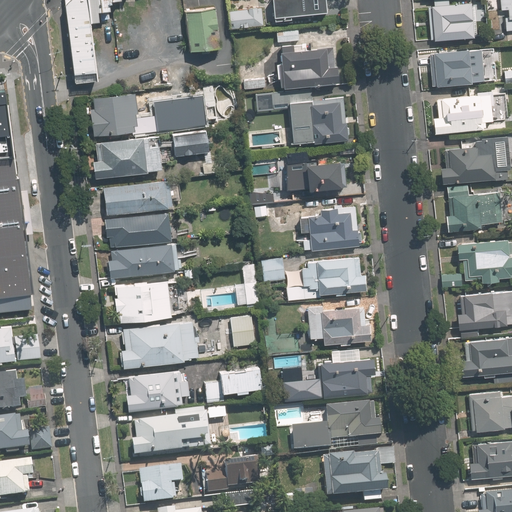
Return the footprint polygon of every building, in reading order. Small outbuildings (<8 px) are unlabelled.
[(70,0),(79,73),(98,71),(93,21),(90,0),(70,0)] [(101,0),(90,0),(93,21),(104,19),(103,11),(101,0)] [(101,0),(103,11),(114,9),(113,0),(101,0)] [(278,0),(280,14),(332,8),(330,0),(278,0)] [(434,39),(478,35),(475,0),(431,4),(434,39)] [(511,0),(502,0),(504,8),(511,8),(511,11),(511,15),(507,16),(508,29),(511,28),(511,0)] [(188,9),(192,49),(222,46),(217,5),(188,9)] [(265,5),(233,8),(234,25),(267,22),(265,5)] [(116,33),(107,35),(111,56),(120,54),(116,33)] [(285,50),(289,85),(343,79),(341,64),(337,64),(335,45),(285,50)] [(431,52),(434,84),(487,79),(484,47),(431,52)] [(267,74),(244,77),(245,87),(268,85),(267,74)] [(0,309),(30,306),(18,210),(3,86),(0,86),(0,309)] [(91,97),(96,137),(206,124),(202,97),(152,103),(154,116),(136,118),(136,112),(141,112),(138,91),(91,97)] [(494,92),(439,97),(441,114),(437,115),(438,131),(487,127),(487,120),(496,119),(494,92)] [(297,143),(352,137),(347,94),(293,100),(297,143)] [(173,133),(176,154),(212,150),(209,129),(173,133)] [(444,166),(446,181),(510,176),(510,166),(511,166),(511,135),(511,133),(478,136),(479,144),(447,147),(449,165),(444,166)] [(95,159),(97,176),(164,168),(162,144),(151,146),(150,135),(97,141),(99,159),(95,159)] [(289,165),(289,191),(308,189),(309,192),(343,189),(343,188),(347,187),(344,164),(317,166),(317,161),(289,165)] [(172,177),(104,185),(107,212),(175,204),(172,177)] [(470,183),(450,185),(453,213),(450,213),(451,229),(485,226),(485,221),(505,219),(502,190),(472,193),(470,183)] [(249,191),(251,204),(274,202),(274,195),(249,191)] [(315,248),(363,243),(359,203),(323,207),(324,213),(303,215),(304,230),(313,229),(315,248)] [(257,215),(269,214),(268,204),(256,205),(257,215)] [(171,209),(106,217),(109,245),(174,237),(171,209)] [(510,235),(460,240),(461,256),(465,256),(467,276),(484,275),(485,278),(502,277),(502,273),(511,272),(511,251),(511,252),(510,235)] [(109,258),(112,276),(181,268),(177,241),(112,248),(113,258),(109,258)] [(322,291),(370,286),(368,270),(363,270),(361,252),(309,258),(310,264),(304,264),(306,282),(288,284),(290,298),(322,295),(322,291)] [(265,278),(286,276),(284,255),(263,257),(265,278)] [(464,282),(463,270),(441,272),(442,284),(464,282)] [(117,282),(121,318),(173,312),(168,276),(117,282)] [(244,280),(247,301),(259,300),(256,279),(244,280)] [(461,310),(462,325),(511,320),(511,287),(461,292),(463,310),(461,310)] [(327,335),(327,340),(375,336),(373,320),(367,320),(366,302),(325,306),(325,303),(309,304),(312,336),(327,335)] [(230,315),(234,344),(255,342),(252,313),(230,315)] [(122,346),(124,364),(198,355),(193,316),(124,325),(126,346),(122,346)] [(0,358),(40,353),(37,332),(13,335),(12,323),(0,324),(0,358)] [(464,356),(465,372),(511,367),(511,333),(467,337),(469,356),(464,356)] [(374,360),(319,365),(321,378),(302,380),(300,367),(281,369),(284,401),(372,393),(370,376),(376,375),(374,360)] [(263,385),(260,363),(219,368),(220,378),(204,380),(207,400),(224,398),(223,390),(263,385)] [(129,407),(184,401),(183,392),(190,391),(188,377),(181,378),(179,367),(129,373),(131,391),(127,391),(129,407)] [(0,407),(22,405),(20,396),(27,395),(28,407),(45,405),(43,385),(26,387),(25,376),(18,377),(17,370),(0,371),(0,407)] [(470,391),(473,428),(511,424),(511,392),(503,393),(503,388),(470,391)] [(328,420),(293,423),(295,448),(332,444),(332,437),(383,433),(381,416),(376,416),(375,399),(326,403),(328,420)] [(133,436),(135,453),(211,444),(207,410),(134,418),(137,436),(133,436)] [(0,414),(0,448),(31,445),(29,428),(23,429),(21,412),(0,414)] [(30,428),(32,449),(52,446),(49,425),(30,428)] [(472,459),(474,475),(511,471),(511,437),(474,441),(475,459),(472,459)] [(323,454),(327,493),(388,487),(387,472),(381,472),(379,448),(323,454)] [(262,480),(258,454),(224,458),(226,468),(207,470),(209,491),(230,488),(229,484),(262,480)] [(34,472),(32,456),(0,459),(0,497),(6,497),(6,494),(31,490),(28,473),(34,472)] [(140,467),(144,501),(177,497),(175,480),(183,479),(181,462),(140,467)] [(479,509),(479,511),(511,511),(511,488),(481,492),(483,509),(479,509)]
